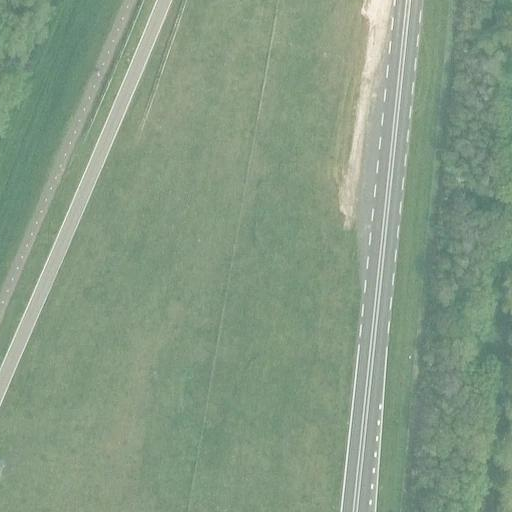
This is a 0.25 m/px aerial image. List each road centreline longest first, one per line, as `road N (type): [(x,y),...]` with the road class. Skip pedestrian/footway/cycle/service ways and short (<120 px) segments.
road 1 (primary): [(353,511),(407,0)]
road 2 (primary): [(163,0),(0,385)]
